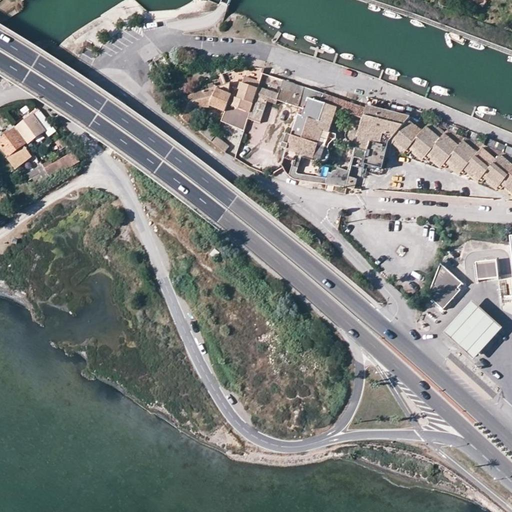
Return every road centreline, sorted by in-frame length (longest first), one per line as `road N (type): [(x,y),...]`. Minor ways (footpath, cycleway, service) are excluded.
road 1 (primary): [(387,329),(181,161),(0,42)]
road 2 (primary): [(0,63),(171,178),(354,329)]
road 3 (unclassified): [(338,435),(276,447),(242,428),(184,334),(133,200),(110,169)]
road 4 (residential): [(292,197),(230,169),(112,81)]
road 5 (primary): [(354,329),(506,468)]
road 6 (unclassified): [(338,435),(425,435),(506,468)]
road 7 (primary): [(511,444),(387,329)]
road 8 (residential): [(292,197),(398,301),(396,315)]
road 9 (unclassified): [(0,234),(110,169)]
